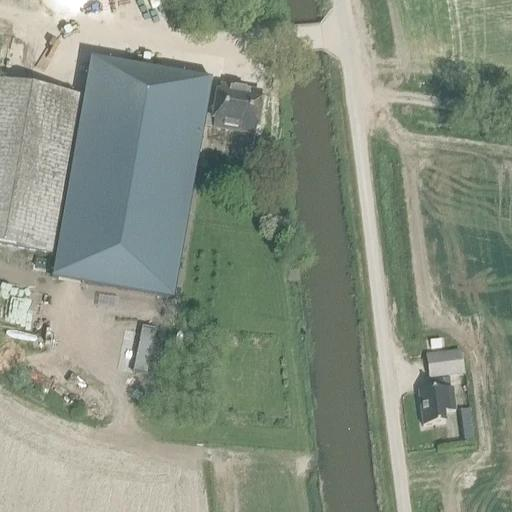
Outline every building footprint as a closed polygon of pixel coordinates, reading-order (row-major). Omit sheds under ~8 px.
[(201,128),(201,127),(254,136),(255,131),(258,129),(259,122),(257,120),(261,96),(219,88),(218,91),(209,90),(211,83),(89,61),(50,282),(172,303),(203,129),(201,128)] [(0,243),(51,253),(79,96),(0,82),(0,243)] [(20,314),(12,333),(38,343),(46,325),(20,314)] [(141,329),(131,376),(144,379),(154,332),(141,329)] [(463,376),(460,351),(425,356),(428,380),(463,376)] [(445,425),(443,414),(455,412),(452,389),(417,394),(421,428),(445,425)]
